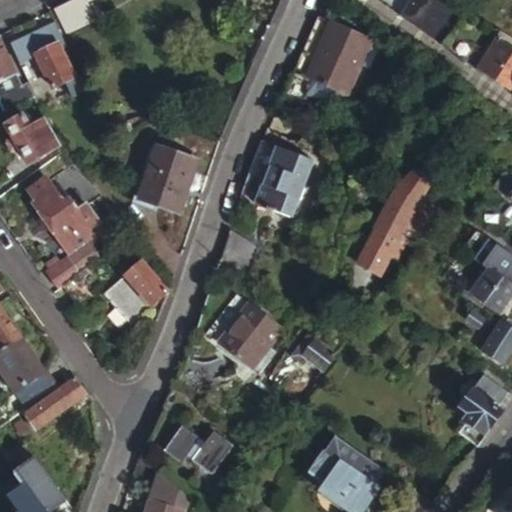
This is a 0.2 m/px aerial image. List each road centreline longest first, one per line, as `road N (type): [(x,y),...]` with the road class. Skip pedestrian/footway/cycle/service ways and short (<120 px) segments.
road 1 (residential): [(299,0),(233,143),(185,313),(132,420)]
road 2 (residential): [(0,237),(132,420)]
